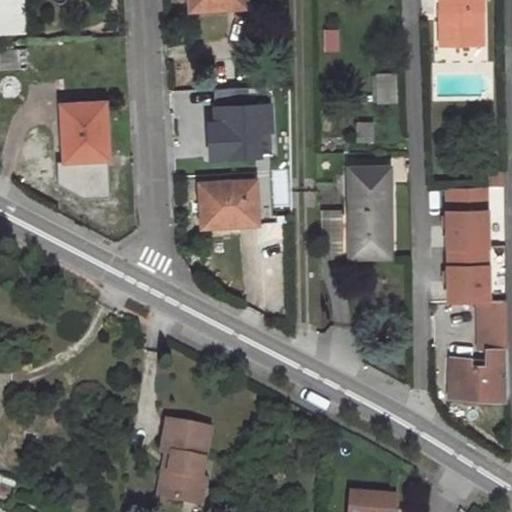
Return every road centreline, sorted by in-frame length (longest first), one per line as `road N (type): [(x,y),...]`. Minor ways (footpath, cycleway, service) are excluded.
road 1 (track): [(294,365),(304,329),(297,0)]
road 2 (tertiary): [(467,461),(147,287)]
road 3 (residential): [(147,287),(158,262),(144,0)]
road 4 (tertiary): [(147,287),(0,211)]
